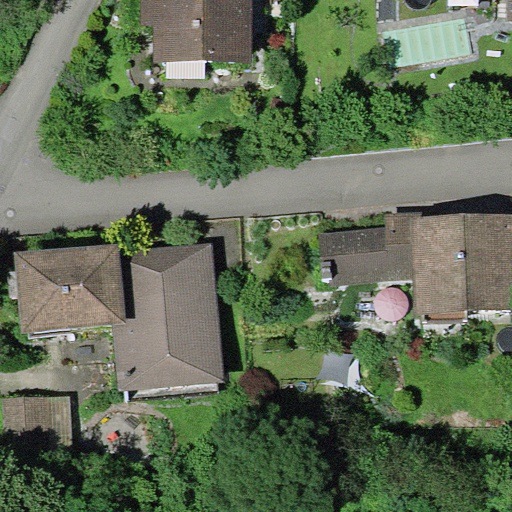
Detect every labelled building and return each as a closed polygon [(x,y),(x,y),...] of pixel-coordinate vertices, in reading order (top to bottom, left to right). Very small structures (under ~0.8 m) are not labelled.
[(154,22),(153,60),(252,62),(252,0),(141,0),(141,22),(154,22)] [(414,279),(411,217),(410,211),(386,212),(387,227),(320,231),(323,284),(414,279)] [(511,211),(411,217),(414,279),(416,313),(424,313),(466,311),(511,308),(511,211)] [(126,323),(120,252),(119,242),(15,251),(22,332),(29,332),(71,327),(113,324),(126,323)] [(213,244),(120,252),(126,323),(113,324),(119,390),(126,389),(218,382),(225,381),(213,244)] [(467,321),(466,311),(424,313),(424,323),(467,321)] [(72,334),(71,327),(29,332),(30,338),(72,334)] [(219,395),(218,382),(126,389),(127,402),(219,395)] [(70,395),(5,397),(7,453),(71,451),(70,395)]
